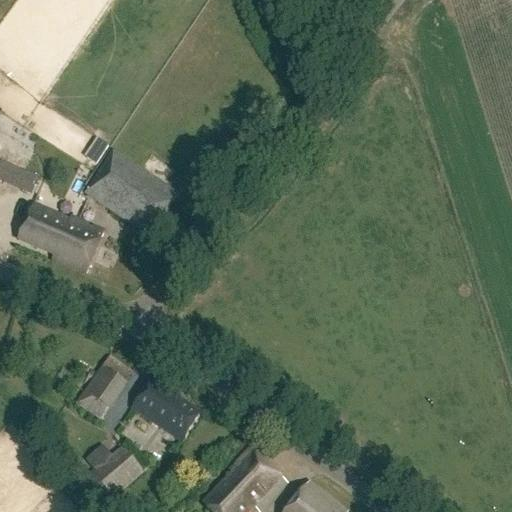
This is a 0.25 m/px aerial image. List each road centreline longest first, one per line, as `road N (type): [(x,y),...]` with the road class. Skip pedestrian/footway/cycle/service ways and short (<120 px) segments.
road 1 (unclassified): [(136,323),(397,0)]
road 2 (unclassified): [(388,511),(136,323)]
road 3 (unclassified): [(0,272),(136,323)]
